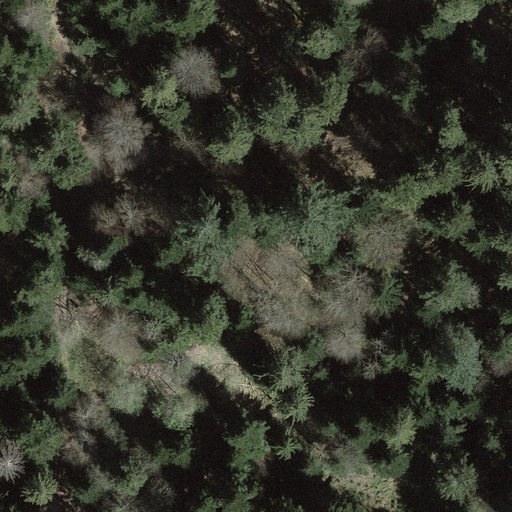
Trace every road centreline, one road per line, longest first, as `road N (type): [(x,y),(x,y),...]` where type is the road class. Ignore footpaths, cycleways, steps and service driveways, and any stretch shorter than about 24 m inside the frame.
road 1 (track): [(60,511),(60,310),(95,170),(94,116)]
road 2 (track): [(209,163),(368,140),(511,152)]
road 3 (track): [(86,195),(209,163)]
road 4 (track): [(209,163),(152,151),(94,116)]
road 5 (track): [(94,116),(66,49),(62,0)]
